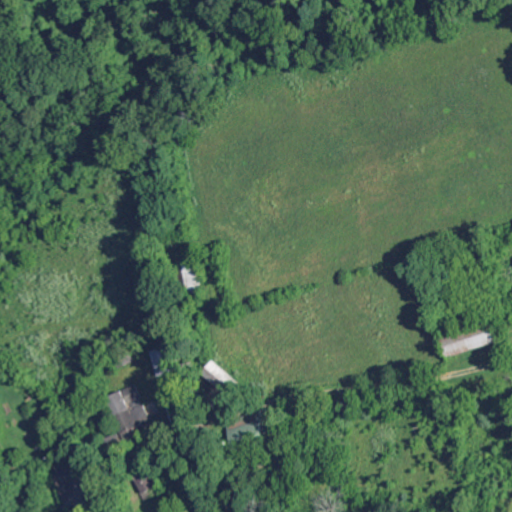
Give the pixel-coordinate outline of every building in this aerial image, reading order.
[(504,340),(452,357),(445,336),(497,319),(504,340)] [(170,345),(178,370),(159,376),(150,351),(170,345)] [(236,398),(206,373),(217,361),(246,385),(236,398)] [(105,399),(129,448),(151,437),(142,419),(151,415),(136,384),(105,399)] [(365,414),(350,415),(348,400),(363,399),(365,414)] [(170,405),(175,424),(188,420),(183,402),(170,405)] [(285,440),(241,455),(230,422),(274,408),(285,440)] [(81,472),(75,459),(92,451),(97,464),(81,472)] [(138,476),(148,494),(163,485),(153,468),(138,476)]
